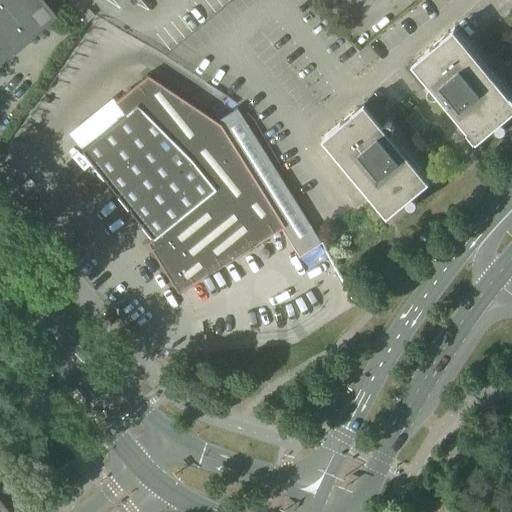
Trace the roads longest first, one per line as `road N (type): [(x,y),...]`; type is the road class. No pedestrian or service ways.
road 1 (secondary): [(507,194),(390,347),(313,496)]
road 2 (secondary): [(356,511),(437,367),(492,289)]
road 3 (secondary): [(313,496),(201,458),(173,440)]
road 4 (secondary): [(70,352),(102,420),(147,477)]
road 5 (secondary): [(173,440),(116,383),(70,352)]
